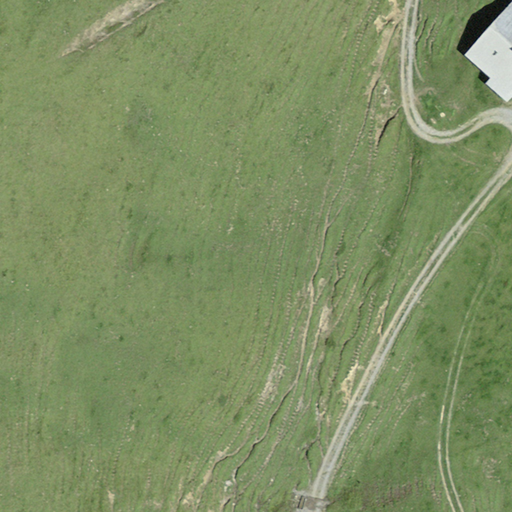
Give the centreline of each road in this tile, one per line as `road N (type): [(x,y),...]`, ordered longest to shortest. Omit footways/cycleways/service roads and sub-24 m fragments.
road 1 (track): [(511,172),(389,345),(330,463),(316,511)]
road 2 (track): [(462,511),(444,462),(459,356),(511,200)]
road 3 (track): [(418,0),(406,88),(417,130),(449,139),(482,120),(511,123)]
